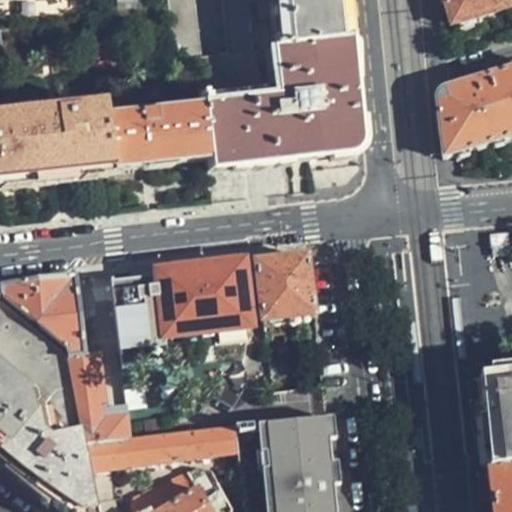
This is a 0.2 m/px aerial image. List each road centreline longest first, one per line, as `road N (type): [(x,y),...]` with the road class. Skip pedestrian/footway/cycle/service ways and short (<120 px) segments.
road 1 (residential): [(0,257),(387,215)]
road 2 (unclassified): [(371,0),(387,215)]
road 3 (residential): [(387,215),(511,206)]
